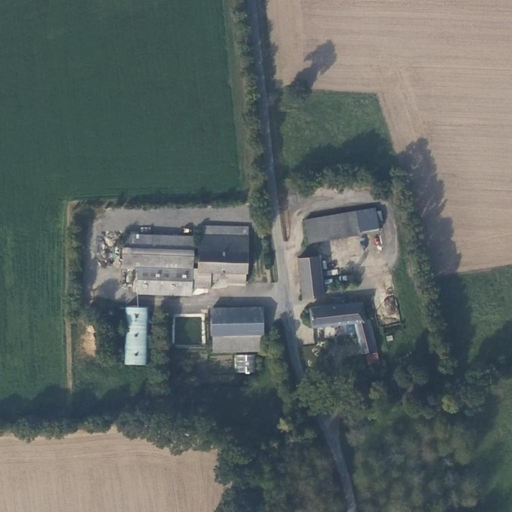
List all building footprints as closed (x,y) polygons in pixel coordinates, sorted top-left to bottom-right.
[(375,209),(305,221),(309,243),(348,237),(360,235),(360,232),(378,230),(375,209)] [(248,272),(249,226),(200,225),(200,234),(199,233),(198,267),(198,270),(228,270),(228,279),(228,283),(247,283),(247,272),(248,272)] [(194,266),(194,236),(124,234),(124,265),(138,265),(137,293),(193,294),(193,287),(211,287),(212,280),(218,280),(218,279),(218,273),(194,273),(194,266)] [(318,256),(299,258),(304,299),(324,296),(323,294),(327,294),(326,287),(323,287),(318,256)] [(198,270),(198,267),(194,266),(194,273),(218,273),(218,279),(228,279),(228,270),(198,270)] [(362,354),(366,354),(376,352),(374,340),(370,321),(365,321),(361,304),(310,310),(313,327),(357,324),(362,354)] [(122,364),(149,365),(150,308),(124,307),(122,364)] [(214,335),(265,334),(264,311),(227,312),(214,312),(214,335)] [(266,350),(265,334),(214,335),(214,350),(266,350)] [(370,372),(379,370),(377,359),(376,352),(366,354),(370,372)] [(255,373),(255,355),(234,354),(234,373),(255,373)]
